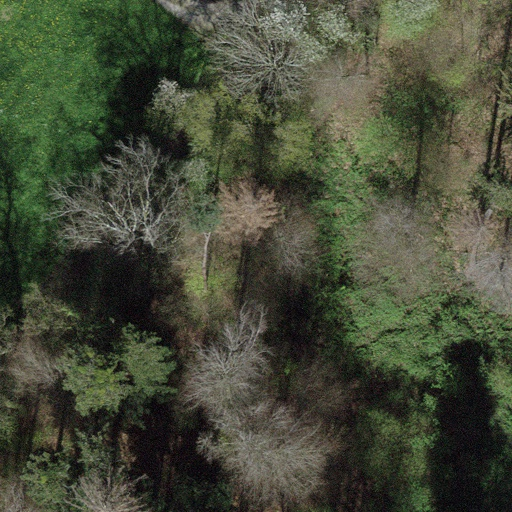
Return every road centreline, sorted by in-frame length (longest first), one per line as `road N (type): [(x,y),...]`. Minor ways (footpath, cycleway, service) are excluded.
road 1 (track): [(355,0),(314,46),(206,36),(171,0)]
road 2 (track): [(511,12),(314,46)]
